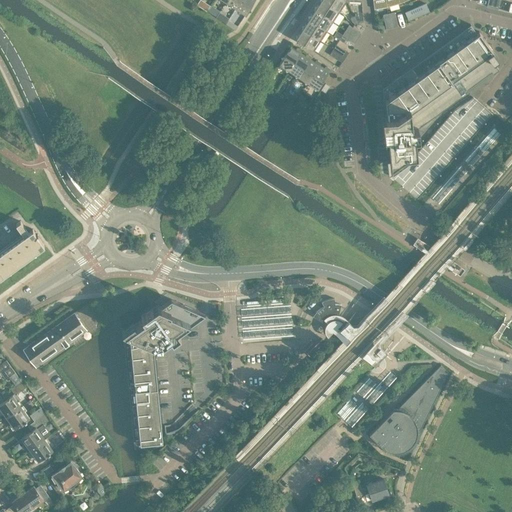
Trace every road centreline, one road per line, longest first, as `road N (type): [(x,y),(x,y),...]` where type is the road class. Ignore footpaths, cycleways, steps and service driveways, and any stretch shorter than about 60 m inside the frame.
road 1 (residential): [(472,260),(362,176),(352,88),(452,13),(511,24)]
road 2 (tertiary): [(444,340),(326,270),(199,273)]
road 3 (tertiary): [(166,188),(292,0)]
road 4 (unclassified): [(0,38),(79,189)]
